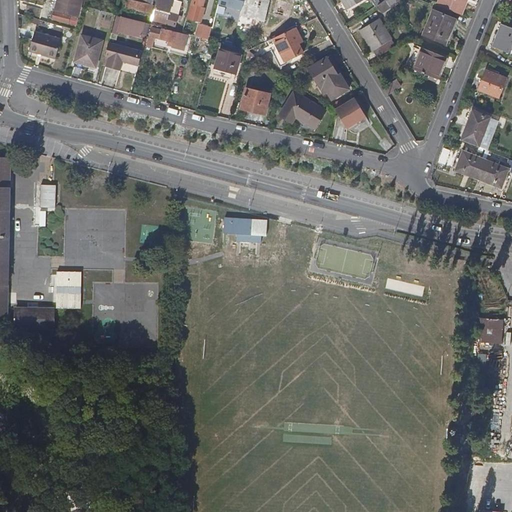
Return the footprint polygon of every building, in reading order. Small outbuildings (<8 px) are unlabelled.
[(75,25),(79,13),(70,10),(72,0),(56,0),(53,12),(52,18),(52,19),(55,20),(75,25)] [(79,13),(82,0),(72,0),(70,10),(79,13)] [(152,5),(139,1),(138,0),(130,0),(128,7),(150,13),(153,5),(152,5)] [(284,9),(286,2),(279,0),(277,0),(274,13),(282,15),(284,9)] [(341,0),(348,10),(364,0),(341,0)] [(383,13),(401,1),(400,0),(384,0),(379,3),(377,5),(383,13)] [(456,14),(461,0),(440,0),(438,6),(456,14)] [(462,16),(468,0),(461,0),(456,14),(462,16)] [(39,20),(42,9),(30,6),(27,16),(39,20)] [(175,25),(179,11),(170,9),(168,15),(162,13),(160,22),(175,25)] [(449,39),(457,20),(432,10),(423,34),(445,43),(447,38),(449,39)] [(160,22),(162,13),(154,11),(152,19),(160,22)] [(116,35),(119,24),(120,18),(115,17),(111,33),(116,35)] [(142,30),(144,24),(127,20),(120,18),(119,24),(131,27),(130,31),(142,34),(142,30)] [(394,46),(388,37),(377,19),(359,30),(376,58),(394,46)] [(202,37),(204,29),(205,25),(199,23),(195,35),(202,37)] [(508,52),(511,42),(511,28),(501,25),(493,46),(508,52)] [(173,42),(176,34),(162,30),(161,31),(151,28),(150,35),(173,42)] [(285,62),(304,53),(300,44),(303,42),(296,28),(269,40),(280,64),(285,62)] [(56,58),(60,39),(34,32),(28,51),(56,58)] [(182,45),(185,36),(176,34),(173,42),(182,45)] [(96,68),(103,41),(82,36),(74,62),(96,68)] [(209,59),(214,42),(209,41),(204,58),(209,59)] [(136,66),(140,51),(129,48),(109,43),(106,50),(106,51),(110,52),(105,66),(105,67),(120,71),(122,63),(136,66)] [(437,79),(445,57),(421,48),(420,51),(412,70),(429,76),(437,79)] [(412,70),(420,51),(417,49),(410,68),(412,70)] [(234,79),(240,55),(219,50),(213,73),(234,79)] [(336,76),(334,74),(336,73),(327,58),(309,70),(314,79),(324,95),(328,93),(332,100),(349,89),(340,74),(336,76)] [(498,98),(506,78),(486,70),(478,90),(498,98)] [(387,94),(402,86),(397,78),(383,87),(387,94)] [(327,111),(317,105),(319,100),(297,86),(295,93),(294,93),(281,116),(293,123),(297,117),(316,128),(327,111)] [(265,114),(269,94),(245,88),(240,108),(265,114)] [(348,129),(367,117),(354,97),(335,109),(348,129)] [(483,134),(492,112),(475,105),(466,128),(483,134)] [(511,159),(489,151),(485,160),(508,169),(511,170),(511,159)] [(478,179),(485,160),(462,152),(455,170),(478,179)] [(8,278),(9,215),(10,188),(7,184),(10,183),(10,158),(0,157),(0,316),(7,317),(8,278)] [(500,188),(508,169),(485,160),(478,179),(500,188)] [(56,208),(56,185),(41,185),(41,208),(56,208)] [(266,235),(267,221),(224,218),(223,232),(237,233),(236,241),(261,242),(261,235),(266,235)] [(74,297),(74,274),(55,274),(55,297),(74,297)] [(486,295),(488,282),(478,280),(476,293),(486,295)] [(54,329),(55,309),(39,309),(39,317),(28,317),(28,309),(16,309),(16,329),(54,329)] [(39,317),(39,309),(28,309),(28,317),(39,317)] [(481,346),(503,346),(503,321),(481,321),(481,346)]
